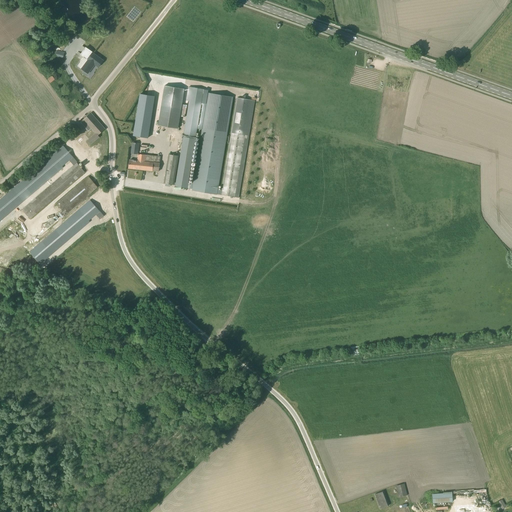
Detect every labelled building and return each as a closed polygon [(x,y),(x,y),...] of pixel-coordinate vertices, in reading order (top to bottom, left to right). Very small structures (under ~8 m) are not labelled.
[(84,57),(78,66),(82,69),(88,60),(88,59),(93,52),(88,49),(83,56),(84,57)] [(98,67),(103,61),(93,52),(88,59),(88,60),(82,69),(88,73),(95,64),(98,67)] [(409,79),(412,71),(393,65),(390,73),(393,74),(392,77),(397,79),(397,76),(401,77),(399,85),(400,85),(397,96),(405,99),(411,80),(409,79)] [(164,86),(158,125),(178,129),(184,89),(164,86)] [(179,156),(169,154),(164,183),(176,185),(175,186),(193,189),(193,190),(239,198),(255,101),(238,98),(222,190),(218,190),(233,97),(208,93),(193,185),(188,185),(202,97),(203,92),(191,90),(176,183),(174,183),(179,156)] [(140,94),(133,135),(148,138),(155,96),(140,94)] [(21,112),(11,99),(6,102),(16,115),(21,112)] [(105,129),(91,113),(80,122),(88,132),(92,129),(96,133),(87,141),(90,145),(100,137),(98,135),(105,129)] [(131,154),(138,154),(139,143),(132,142),(131,154)] [(0,221),(11,212),(63,168),(62,167),(69,160),(74,166),(77,163),(78,162),(63,145),(1,199),(0,199),(0,221)] [(159,172),(161,156),(152,155),(151,162),(145,161),(146,155),(138,154),(137,161),(130,160),(129,168),(159,172)] [(30,219),(34,215),(85,172),(77,163),(74,166),(22,209),(30,219)] [(62,218),(94,190),(98,187),(88,176),(53,207),(62,218)] [(90,198),(29,250),(39,262),(88,220),(87,218),(95,212),(97,214),(100,210),(90,198)] [(399,497),(408,495),(404,483),(396,486),(399,497)] [(380,509),(389,505),(384,491),(374,494),(380,509)] [(433,503),(453,501),(452,494),(432,496),(433,503)]
